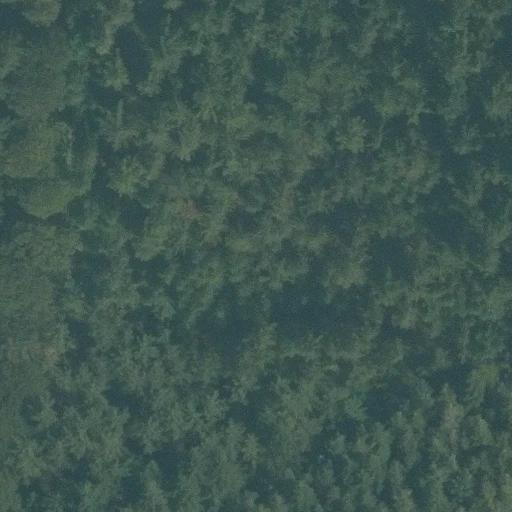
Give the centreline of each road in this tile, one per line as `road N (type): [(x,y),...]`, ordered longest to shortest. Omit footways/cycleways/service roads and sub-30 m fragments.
road 1 (track): [(243,511),(480,374),(511,379)]
road 2 (track): [(32,0),(0,221)]
